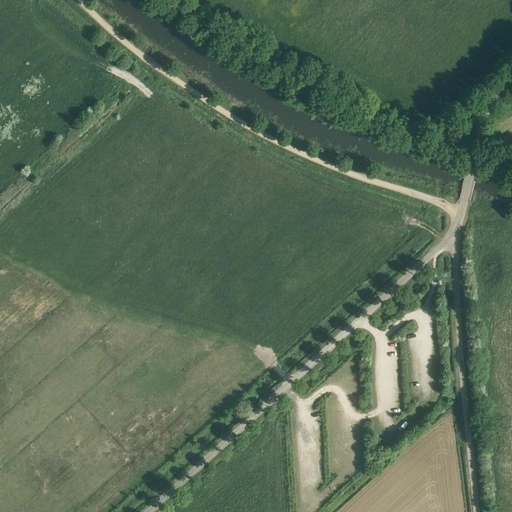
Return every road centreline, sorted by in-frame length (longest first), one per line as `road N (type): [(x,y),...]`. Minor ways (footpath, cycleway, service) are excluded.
road 1 (track): [(458,216),(234,118),(77,0)]
road 2 (unclassified): [(148,511),(454,231)]
road 3 (unclassified): [(479,140),(427,138),(387,122),(159,0)]
road 4 (unclassified): [(474,511),(454,231)]
